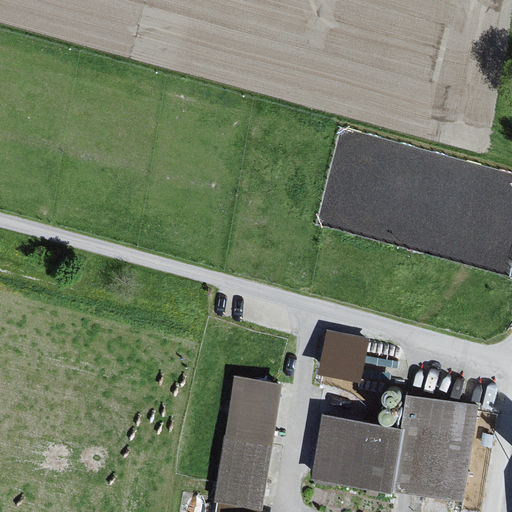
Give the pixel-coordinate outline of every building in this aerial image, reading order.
[(327,330),(319,373),(362,381),(370,338),(327,330)] [(260,511),(281,382),(232,375),(213,498),(230,501),(228,511),(260,511)] [(386,400),(389,402),(391,403),(394,403),(397,402),(400,401),(401,398),(402,396),(402,393),(401,390),(399,388),(397,386),(394,386),(392,386),(389,387),(387,389),(385,391),(384,394),(385,397),(386,400)] [(409,394),(404,426),(394,488),(461,498),(475,404),(409,394)] [(384,419),(386,421),(389,422),(392,422),(395,421),(397,419),(399,417),(399,414),(399,412),(398,409),(397,407),(394,405),(392,404),(389,404),(386,405),(384,407),(382,410),(382,413),(382,416),(384,419)] [(404,426),(322,413),(313,475),(394,488),(404,426)]
